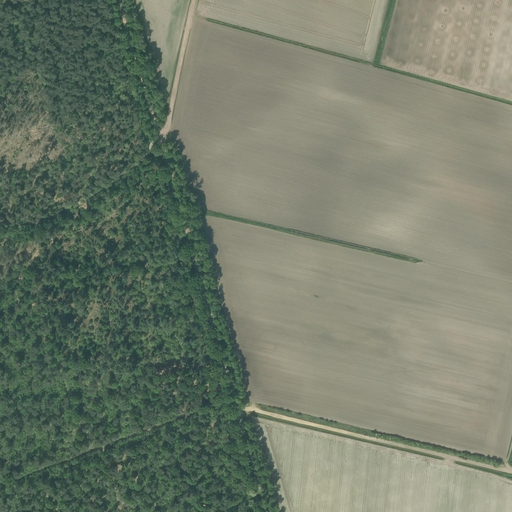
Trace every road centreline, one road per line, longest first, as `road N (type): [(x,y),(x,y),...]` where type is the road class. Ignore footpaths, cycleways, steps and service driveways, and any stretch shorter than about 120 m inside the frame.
road 1 (track): [(511,471),(236,406)]
road 2 (track): [(236,406),(160,137)]
road 3 (track): [(160,137),(101,193),(55,215),(0,225)]
road 4 (track): [(160,137),(121,0)]
road 5 (track): [(196,0),(160,137)]
